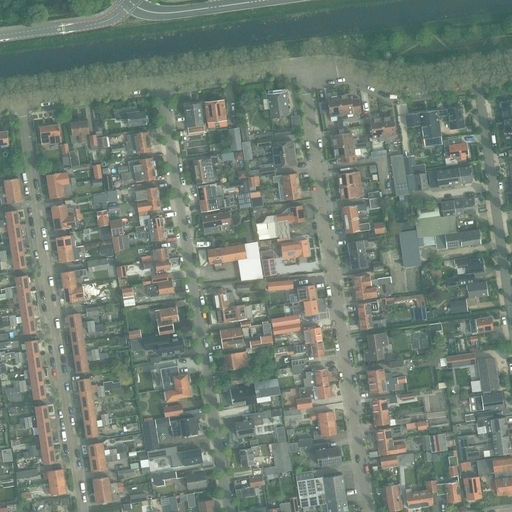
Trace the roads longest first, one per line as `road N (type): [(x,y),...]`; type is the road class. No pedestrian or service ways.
road 1 (residential): [(368,511),(302,65)]
road 2 (residential): [(228,511),(160,84)]
road 3 (residential): [(82,511),(20,103)]
road 4 (residential): [(510,317),(478,79)]
road 5 (residential): [(302,65),(336,67),(396,90),(478,79)]
road 6 (residential): [(160,84),(302,65)]
road 7 (residential): [(20,103),(160,84)]
road 8 (tertiary): [(0,37),(100,23),(129,2)]
road 9 (secondary): [(129,2),(165,12),(259,0)]
